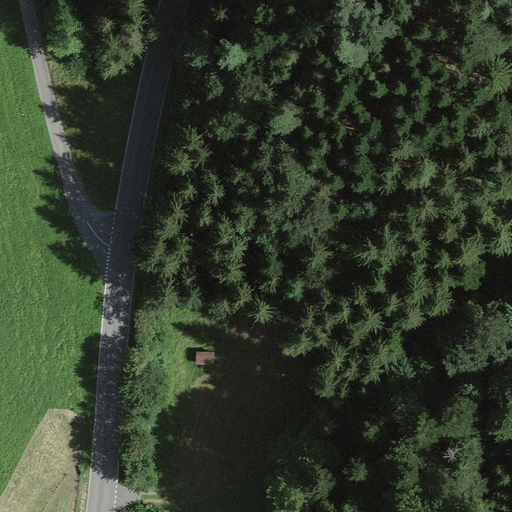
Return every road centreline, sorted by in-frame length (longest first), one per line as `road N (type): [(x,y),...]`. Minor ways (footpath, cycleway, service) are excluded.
road 1 (tertiary): [(100,511),(122,251),(173,0)]
road 2 (track): [(25,0),(78,202),(98,237),(122,251)]
